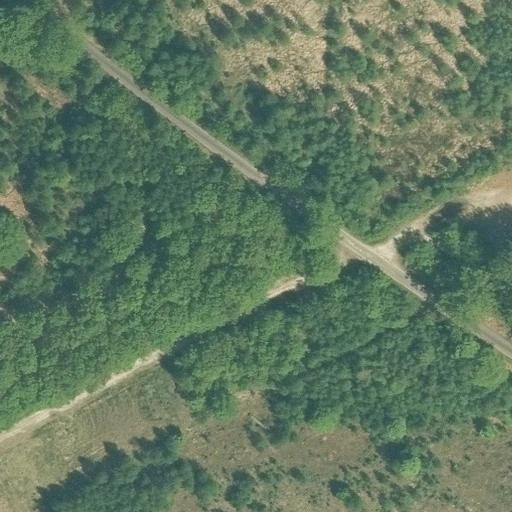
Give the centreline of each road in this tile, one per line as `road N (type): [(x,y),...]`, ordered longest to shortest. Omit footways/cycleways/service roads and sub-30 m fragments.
road 1 (unclassified): [(511,352),(347,255),(24,0)]
road 2 (track): [(347,255),(0,420)]
